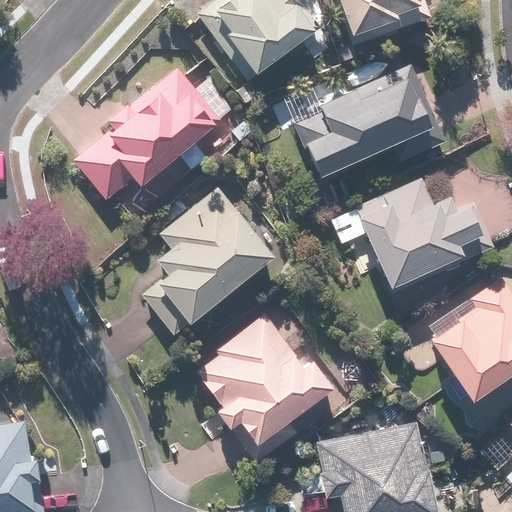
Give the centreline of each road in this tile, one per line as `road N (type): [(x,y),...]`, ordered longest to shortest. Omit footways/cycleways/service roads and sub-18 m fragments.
road 1 (residential): [(0,212),(101,416),(134,503)]
road 2 (residential): [(95,0),(0,91)]
